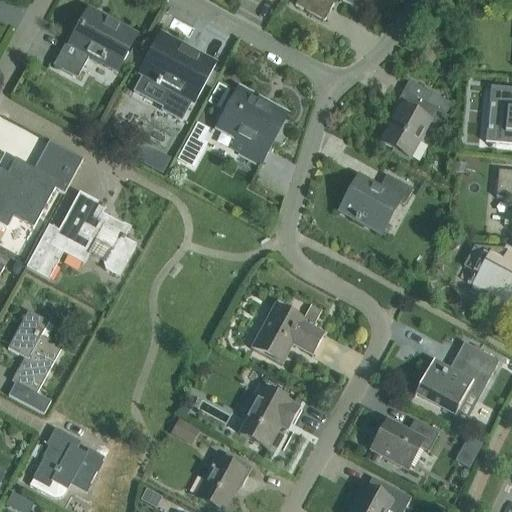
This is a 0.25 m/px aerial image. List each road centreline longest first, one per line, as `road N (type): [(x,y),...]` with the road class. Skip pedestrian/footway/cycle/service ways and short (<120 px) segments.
road 1 (residential): [(288,511),(372,354),(379,324),(363,301),(298,265),(288,234),(329,80)]
road 2 (residential): [(185,0),(329,80)]
road 3 (residential): [(329,80),(353,75),(384,48),(411,0)]
